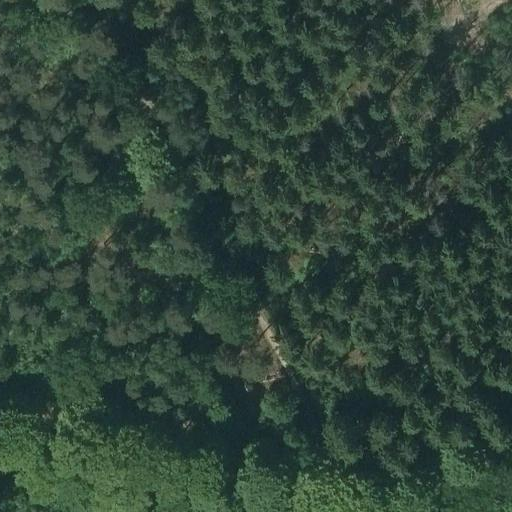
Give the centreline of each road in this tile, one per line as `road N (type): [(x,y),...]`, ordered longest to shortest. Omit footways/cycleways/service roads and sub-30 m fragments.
road 1 (track): [(346,494),(320,426),(107,0)]
road 2 (track): [(0,426),(346,494)]
road 3 (track): [(346,494),(443,469),(511,440)]
